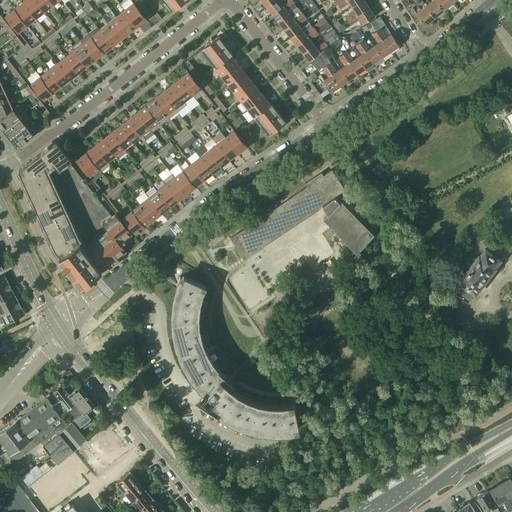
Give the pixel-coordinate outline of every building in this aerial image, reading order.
[(34,0),(25,0),(23,2),(36,18),(44,12),(34,0)] [(34,0),(44,12),(53,5),(48,0),(34,0)] [(164,0),(173,10),(178,6),(180,8),(185,4),(184,2),(185,0),(164,0)] [(274,0),(267,6),(273,14),(290,0),(282,0),(280,2),(278,0),(274,0)] [(290,0),(273,14),(279,22),(289,13),(297,8),(297,7),(295,4),(295,3),(292,0),(290,0)] [(311,9),(316,5),(312,0),(306,0),(305,2),(311,9)] [(349,3),(351,6),(360,0),(343,0),(338,4),(341,8),(349,3)] [(348,20),(369,7),(364,0),(360,0),(351,6),(354,11),(346,16),(348,20)] [(437,0),(432,0),(426,5),(435,17),(445,9),(437,0)] [(452,0),(437,0),(445,9),(454,2),(452,0)] [(27,25),(36,18),(23,2),(14,9),(27,25)] [(91,5),(90,4),(89,2),(82,7),(85,10),(91,5)] [(147,19),(134,2),(125,9),(138,26),(147,19)] [(144,4),(141,7),(148,15),(151,13),(144,4)] [(91,5),(85,10),(87,14),(94,9),(91,5)] [(311,9),(315,14),(320,10),(316,5),(311,9)] [(425,25),(435,17),(426,5),(416,13),(425,25)] [(76,12),(78,15),(85,10),(82,7),(76,12)] [(375,15),(369,7),(348,20),(351,25),(360,19),(363,23),(375,15)] [(289,13),(279,22),(285,29),(304,14),(301,11),(300,12),(297,8),(289,13)] [(14,9),(6,15),(18,32),(27,25),(14,9)] [(125,9),(116,16),(129,32),(138,26),(125,9)] [(87,14),(85,10),(78,15),(81,19),(87,14)] [(148,15),(155,24),(162,19),(158,13),(153,16),(151,13),(148,15)] [(71,14),(64,19),(67,23),(73,18),(71,14)] [(307,18),(304,14),(285,29),(291,37),(301,29),(298,25),(307,18)] [(129,32),(116,16),(108,23),(121,39),(129,32)] [(319,21),(322,25),(327,21),(324,17),(319,21)] [(1,22),(8,31),(11,28),(4,19),(1,22)] [(64,19),(58,24),(60,28),(67,23),(64,19)] [(75,20),(69,25),(71,28),(78,23),(75,20)] [(322,25),(328,32),(333,28),(329,23),(327,21),(322,25)] [(362,28),(364,31),(372,26),(370,22),(362,28)] [(108,23),(100,29),(97,26),(112,46),(121,39),(108,23)] [(62,30),(65,33),(71,28),(69,25),(62,30)] [(112,46),(97,26),(89,33),(104,52),(112,46)] [(291,37),(296,44),(316,29),(313,26),(304,32),(301,29),(291,37)] [(11,28),(8,31),(14,39),(18,37),(11,28)] [(54,28),(47,33),(50,36),(56,31),(54,28)] [(335,31),(333,28),(328,32),(330,35),(331,36),(325,41),(328,45),(338,37),(335,31)] [(380,28),(376,31),(390,51),(399,45),(391,33),(386,37),(380,28)] [(319,34),(316,29),(296,44),(302,52),(313,44),(310,40),(319,34)] [(378,42),(374,45),(382,57),(390,51),(376,31),(372,33),(378,42)] [(47,33),(41,38),(43,41),(50,36),(47,33)] [(58,33),(52,38),(54,42),(61,37),(58,33)] [(104,52),(89,33),(80,39),(80,40),(95,59),(104,52)] [(219,35),(213,40),(211,38),(206,42),(208,44),(202,48),(215,65),(214,66),(214,67),(232,53),(219,35)] [(24,45),(18,37),(14,39),(21,47),(24,45)] [(45,43),(48,47),(54,42),(52,38),(45,43)] [(35,48),(41,43),(39,39),(32,44),(35,48)] [(364,39),(359,42),(373,62),(382,57),(374,45),(370,48),(364,39)] [(95,59),(80,40),(72,46),(87,66),(95,59)] [(313,44),(302,52),(309,60),(328,45),(325,41),(316,47),(313,44)] [(362,54),(357,57),(365,68),(373,62),(359,42),(355,45),(362,54)] [(72,46),(71,47),(74,50),(66,56),(79,73),(87,66),(72,46)] [(41,47),(35,52),(37,55),(44,50),(41,47)] [(347,51),(343,53),(357,74),(365,68),(357,57),(353,60),(347,51)] [(31,60),(37,55),(35,52),(28,57),(31,60)] [(214,67),(221,75),(237,62),(231,55),(233,53),(232,53),(214,67)] [(345,65),(340,68),(348,80),(357,74),(343,53),(339,56),(345,65)] [(79,73),(66,56),(57,63),(70,79),(79,73)] [(332,91),(340,85),(326,65),(323,60),(320,56),(311,62),(317,71),(322,68),(329,77),(324,80),(332,91)] [(4,61),(11,69),(14,67),(7,58),(4,61)] [(26,58),(20,63),(22,67),(29,62),(26,58)] [(195,68),(188,60),(185,62),(191,71),(195,68)] [(221,75),(227,84),(244,71),(237,62),(221,75)] [(330,62),(326,65),(340,85),(348,80),(340,68),(337,71),(330,62)] [(70,79),(57,63),(49,69),(62,86),(70,79)] [(21,76),(14,67),(11,69),(17,78),(21,76)] [(191,71),(198,79),(201,77),(195,68),(191,71)] [(62,86),(49,69),(40,76),(53,93),(62,86)] [(44,100),(53,93),(40,76),(36,71),(27,78),(31,83),(44,100)] [(188,71),(179,78),(192,95),(201,88),(188,71)] [(227,84),(234,92),(251,79),(244,71),(227,84)] [(27,84),(21,76),(17,78),(24,87),(27,84)] [(179,78),(171,85),(186,105),(187,104),(184,101),(192,95),(179,78)] [(200,82),(205,88),(208,85),(203,79),(200,82)] [(234,92),(241,101),(257,88),(251,79),(234,92)] [(24,87),(31,95),(34,92),(27,84),(24,87)] [(178,111),(186,105),(171,85),(163,92),(178,111)] [(205,88),(210,94),(213,92),(208,85),(205,88)] [(0,105),(9,98),(4,88),(0,91),(0,105)] [(241,101),(247,109),(264,96),(257,88),(241,101)] [(31,95),(37,103),(40,101),(34,92),(31,95)] [(170,118),(178,111),(163,92),(154,98),(170,118)] [(222,102),(216,96),(213,99),(218,105),(222,102)] [(270,104),(264,96),(247,109),(254,118),(272,103),(270,104)] [(0,105),(0,118),(13,108),(9,98),(0,105)] [(154,98),(146,105),(161,125),(170,118),(154,98)] [(37,103),(44,112),(47,109),(40,101),(37,103)] [(218,105),(223,111),(227,109),(222,102),(218,105)] [(280,125),(286,121),(272,103),(254,118),(255,119),(257,117),(270,134),(275,129),(277,131),(282,127),(280,125)] [(0,125),(4,130),(25,113),(18,104),(13,108),(0,118),(0,125)] [(146,105),(137,112),(153,131),(161,125),(146,105)] [(206,112),(208,115),(214,110),(212,107),(206,112)] [(54,118),(47,109),(44,112),(51,120),(54,118)] [(152,132),(153,131),(137,112),(129,118),(142,135),(150,129),(152,132)] [(219,116),(216,112),(210,117),(212,121),(219,116)] [(31,121),(25,113),(4,130),(10,138),(31,121)] [(204,113),(197,118),(200,122),(206,117),(204,113)] [(227,115),(232,122),(235,119),(230,113),(227,115)] [(133,142),(142,135),(129,118),(120,125),(133,142)] [(193,127),(200,122),(197,118),(191,123),(193,127)] [(210,122),(208,119),(201,124),(204,127),(210,122)] [(232,122),(237,128),(240,126),(235,119),(232,122)] [(38,130),(31,121),(10,138),(17,147),(38,130)] [(198,132),(204,127),(201,124),(195,129),(198,132)] [(125,148),(133,142),(120,125),(112,132),(127,151),(125,148)] [(187,127),(180,132),(183,135),(189,130),(187,127)] [(247,141),(250,139),(254,135),(250,131),(246,134),(242,128),(238,130),(247,141)] [(234,130),(225,136),(238,153),(247,146),(234,130)] [(119,158),(127,151),(112,132),(103,139),(119,158)] [(176,140),(183,135),(180,132),(174,137),(176,140)] [(193,136),(191,132),(185,137),(187,141),(193,136)] [(225,136),(217,143),(230,160),(238,153),(225,136)] [(181,146),(187,141),(185,137),(178,142),(181,146)] [(103,139),(95,145),(110,165),(108,161),(116,155),(118,158),(119,158),(103,139)] [(247,141),(250,145),(252,148),(255,145),(250,139),(247,141)] [(57,140),(44,150),(19,170),(55,249),(61,257),(59,258),(81,286),(92,278),(93,279),(98,276),(96,274),(108,265),(110,266),(114,262),(113,261),(114,261),(115,262),(120,258),(118,257),(126,251),(121,244),(126,241),(125,239),(132,233),(116,213),(103,223),(109,231),(86,250),(79,241),(79,242),(45,167),(47,165),(49,167),(54,164),(59,171),(73,161),(57,140)] [(171,141),(164,146),(167,149),(173,145),(171,141)] [(208,150),(221,166),(230,160),(217,143),(208,150)] [(95,145),(86,152),(102,172),(110,165),(95,145)] [(173,145),(167,149),(169,153),(176,148),(173,145)] [(158,151),(160,155),(167,149),(164,146),(158,151)] [(167,149),(160,155),(163,158),(169,153),(167,149)] [(208,150),(200,157),(213,173),(221,166),(208,150)] [(86,152),(77,159),(94,180),(103,174),(101,172),(102,172),(86,152)] [(153,154),(146,158),(149,162),(155,157),(153,154)] [(191,163),(204,180),(213,173),(200,157),(191,163)] [(140,163),(143,167),(149,162),(146,158),(140,163)] [(157,159),(151,164),(153,167),(160,162),(157,159)] [(196,186),(204,180),(191,163),(183,170),(196,186)] [(147,172),(153,167),(151,164),(144,169),(147,172)] [(136,167),(129,172),(132,175),(138,170),(136,167)] [(333,169),(324,175),(322,172),(306,182),(308,186),(230,238),(244,258),(317,210),(356,251),(374,234),(341,199),(339,201),(336,196),(346,190),(333,169)] [(172,173),(172,174),(187,193),(196,186),(183,170),(175,176),(172,173)] [(123,177),(126,180),(132,175),(129,172),(123,177)] [(140,173),(134,178),(136,181),(143,176),(140,173)] [(164,180),(179,200),(187,193),(172,174),(164,180)] [(130,186),(136,181),(134,178),(128,183),(130,186)] [(119,180),(112,185),(115,188),(121,183),(119,180)] [(166,183),(158,190),(170,206),(179,200),(164,180),(163,180),(166,183)] [(109,193),(115,188),(112,185),(106,190),(109,193)] [(123,186),(117,191),(119,194),(126,189),(123,186)] [(149,197),(162,213),(170,206),(158,190),(149,197)] [(119,194),(117,191),(111,196),(113,199),(119,194)] [(141,203),(141,204),(153,220),(162,213),(149,197),(148,197),(144,191),(136,197),(141,203)] [(141,204),(132,210),(145,226),(153,220),(141,204)] [(123,217),(136,233),(145,226),(132,210),(123,217)] [(472,263),(473,263),(465,273),(464,273),(463,273),(462,274),(461,274),(461,275),(460,275),(460,276),(460,277),(460,278),(460,279),(461,279),(459,282),(454,290),(453,289),(452,290),(453,291),(452,292),(453,293),(454,292),(466,301),(465,302),(466,303),(467,302),(469,303),(469,302),(469,301),(474,294),(475,294),(477,292),(478,291),(480,289),(480,287),(495,268),(494,267),(500,260),(485,249),(479,256),(479,255),(477,257),(476,257),(475,257),(474,257),(473,258),(472,259),(472,260),(472,261),(472,262),(472,263)] [(365,271),(371,265),(368,262),(361,269),(363,272),(364,272),(365,271)] [(5,275),(0,278),(0,289),(10,285),(5,275)] [(226,376),(219,369),(213,362),(205,349),(202,340),(199,326),(198,317),(200,302),(202,293),(206,286),(184,276),(180,284),(176,299),(175,315),(175,330),(179,346),(184,361),(192,374),(202,386),(210,393),(204,399),(210,405),(209,406),(228,418),(245,426),(258,429),(276,431),(289,430),(299,428),(294,405),(282,407),(270,406),(258,404),(247,400),(236,394),(227,387),(219,380),(224,375),(226,376)] [(0,301),(15,294),(10,285),(0,289),(0,301)] [(15,295),(15,294),(0,301),(0,312),(19,303),(18,301),(19,300),(20,299),(18,295),(16,294),(15,295)] [(21,307),(19,303),(0,312),(0,325),(24,313),(24,312),(25,312),(25,310),(24,307),(22,306),(21,307)] [(54,392),(60,400),(53,406),(52,406),(60,417),(70,409),(69,408),(76,403),(69,394),(63,386),(54,392)] [(78,387),(69,394),(76,403),(69,408),(70,409),(71,408),(78,417),(73,422),(79,429),(93,419),(87,411),(93,406),(78,387)] [(21,462),(24,459),(22,456),(41,442),(57,462),(76,448),(87,439),(79,429),(73,422),(67,426),(60,417),(52,406),(53,406),(47,398),(0,432),(0,439),(4,444),(2,446),(4,449),(6,448),(9,451),(7,453),(14,462),(18,459),(21,462)] [(128,488),(138,481),(130,471),(116,482),(122,489),(117,493),(120,496),(128,488)] [(511,481),(510,477),(500,483),(511,503),(511,481)] [(145,488),(138,481),(128,488),(120,496),(122,499),(127,495),(132,501),(146,490),(145,488)] [(39,511),(24,491),(18,483),(11,488),(13,491),(0,500),(0,511),(39,511)] [(511,505),(511,503),(500,483),(490,489),(498,503),(503,500),(508,508),(511,505)] [(146,490),(132,501),(137,508),(133,511),(137,511),(154,499),(153,499),(146,490)] [(499,511),(500,511),(487,491),(483,493),(482,492),(477,495),(478,497),(477,497),(486,511),(490,509),(492,511),(499,511)] [(156,511),(162,508),(154,499),(137,511),(156,511)] [(460,508),(459,508),(461,511),(475,511),(469,502),(465,505),(463,504),(460,506),(460,508)]
